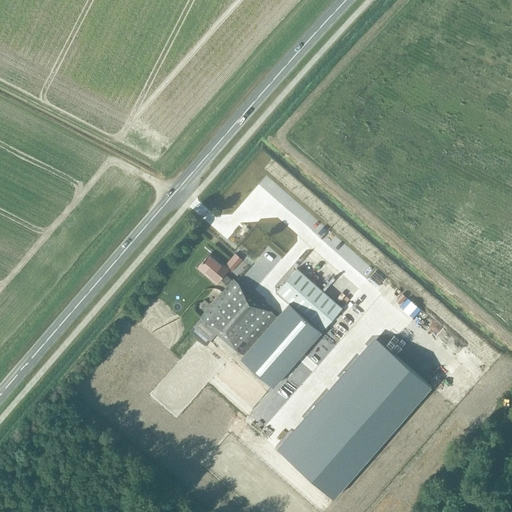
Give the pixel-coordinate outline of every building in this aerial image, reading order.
[(367,255),(382,225),(313,192),(309,200),(307,199),(296,221),(367,255)] [(256,226),(250,231),(253,236),(260,231),(256,226)] [(221,233),(232,244),(238,238),(228,227),(221,233)] [(394,250),(397,243),(390,240),(387,247),(394,250)] [(198,268),(216,284),(220,279),(228,286),(232,281),(224,274),(229,270),(210,254),(198,268)] [(289,302),(322,331),(342,308),(297,269),(277,291),(289,302)] [(233,280),(232,281),(228,286),(200,318),(201,318),(217,333),(243,355),(276,317),(233,280)] [(241,358),(274,387),(322,331),(289,302),(276,317),(243,355),(241,358)] [(217,333),(201,318),(189,331),(202,342),(206,345),(217,333)] [(388,349),(290,460),(333,499),(431,387),(388,349)]
